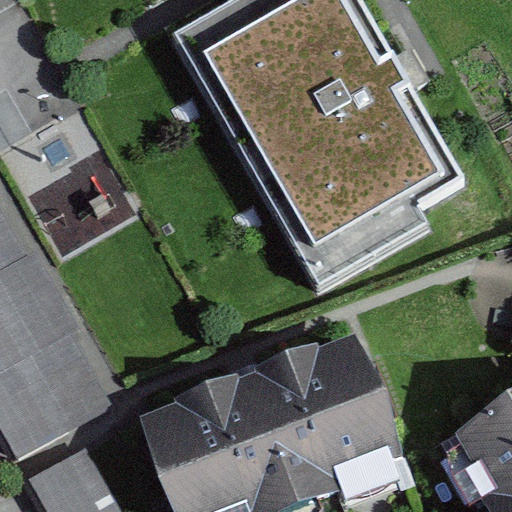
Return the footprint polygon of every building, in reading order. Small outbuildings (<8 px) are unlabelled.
[(295,285),(452,198),(341,0),(297,0),(174,69),(295,285)] [(0,237),(0,462),(4,469),(90,414),(40,335),(56,325),(0,237)] [(166,511),(371,511),(392,505),(340,356),(137,427),(166,511)] [(467,511),(511,511),(511,429),(443,467),(467,511)] [(98,511),(63,451),(7,483),(23,511),(98,511)]
